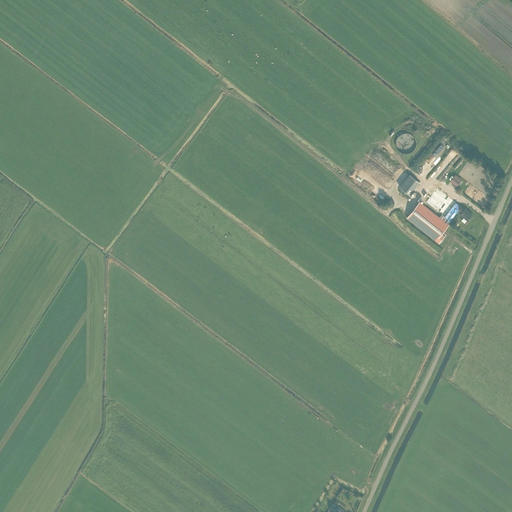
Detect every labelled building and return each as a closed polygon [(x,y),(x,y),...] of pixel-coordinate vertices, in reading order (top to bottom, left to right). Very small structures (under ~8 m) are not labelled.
[(405,153),(408,153),(410,152),(413,151),(415,148),(416,146),(416,143),(416,140),(415,138),(413,136),(411,134),(408,133),(405,133),(404,133),(403,133),(400,134),(398,136),(397,138),(396,141),(396,144),(396,147),(398,149),(400,151),(402,153),(404,153),(405,153)] [(428,162),(431,163),(435,157),(431,154),(419,171),(421,173),(428,162)] [(459,158),(453,168),(456,169),(462,159),(459,158)] [(396,167),(389,160),(387,162),(385,160),(381,163),(390,172),(396,167)] [(420,182),(410,174),(399,187),(410,195),(420,182)] [(461,180),(455,175),(450,181),(457,186),(461,180)] [(441,190),(430,205),(442,214),(439,217),(448,224),(450,221),(459,210),(462,212),(460,214),(467,220),(472,214),(465,208),(464,209),(461,207),(441,190)] [(419,201),(407,217),(436,240),(449,224),(448,224),(439,217),(419,201)]
